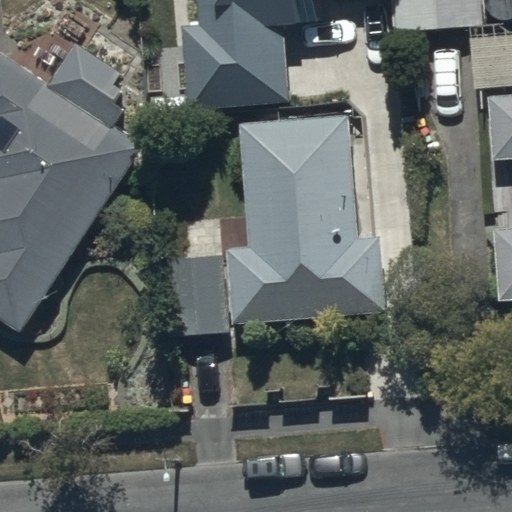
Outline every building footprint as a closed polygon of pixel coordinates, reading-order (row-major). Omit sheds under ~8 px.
[(198,0),(201,25),(184,26),(191,109),(290,100),(283,25),(317,22),(315,0),(198,0)] [(481,0),(396,0),(399,32),(483,25),(481,0)] [(511,37),(468,41),(471,86),(511,82),(511,37)] [(46,85),(111,128),(123,110),(114,104),(122,92),(113,86),(121,74),(74,43),(46,85)] [(46,85),(0,54),(0,319),(17,331),(140,147),(111,128),(46,85)] [(511,108),(493,109),(497,173),(511,172),(511,241),(501,242),(505,310),(511,309),(511,108)] [(347,116),(239,125),(249,248),(225,250),(232,323),(384,310),(378,235),(357,237),(347,116)] [(223,256),(167,260),(173,337),(230,332),(223,256)]
